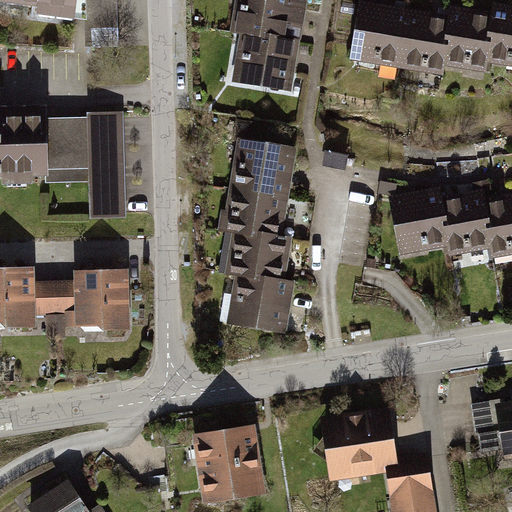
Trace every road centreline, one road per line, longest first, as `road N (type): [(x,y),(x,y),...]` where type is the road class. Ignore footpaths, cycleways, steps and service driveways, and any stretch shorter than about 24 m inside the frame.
road 1 (residential): [(160,0),(170,398)]
road 2 (residential): [(511,345),(170,398)]
road 3 (residential): [(170,398),(0,422)]
road 4 (track): [(0,480),(41,456),(110,442),(128,430),(139,403)]
road 5 (unknown): [(166,258),(134,247),(0,246)]
road 6 (unknown): [(163,94),(11,108)]
